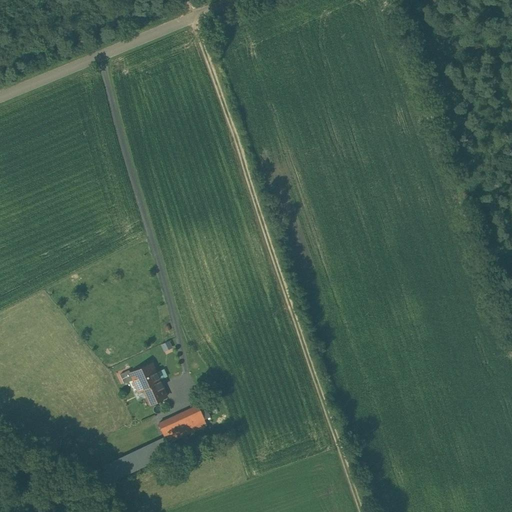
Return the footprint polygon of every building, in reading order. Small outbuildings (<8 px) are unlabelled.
[(166,397),(151,363),(130,373),(133,379),(138,391),(143,389),(150,404),(166,397)] [(124,383),(133,379),(130,373),(129,370),(119,374),(124,383)] [(203,402),(201,403),(197,405),(204,419),(209,417),(203,402)] [(197,405),(158,423),(164,437),(204,419),(197,405)] [(206,425),(204,419),(164,437),(167,443),(206,425)] [(156,445),(103,470),(108,480),(161,455),(156,445)]
